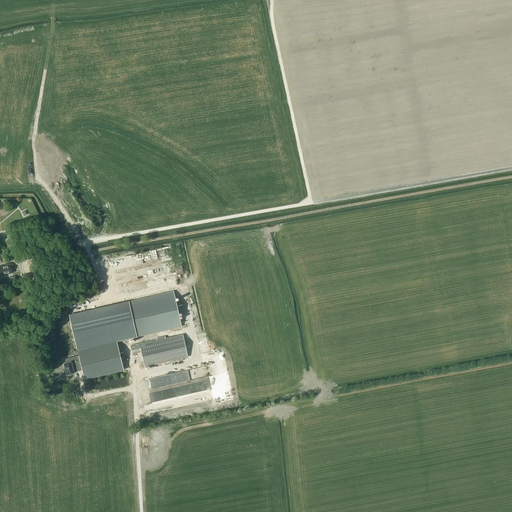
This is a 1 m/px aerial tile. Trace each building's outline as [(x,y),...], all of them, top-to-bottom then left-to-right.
[(47,254),(52,251),(48,244),(43,247),(47,254)] [(30,275),(27,259),(21,260),(22,263),(21,263),(25,283),(31,282),(31,281),(36,280),(35,274),(30,275)] [(149,268),(152,279),(142,282),(142,286),(147,284),(149,290),(173,284),(169,268),(172,268),(171,264),(163,266),(161,261),(150,264),(151,267),(149,268)] [(0,274),(12,273),(10,263),(4,264),(5,266),(0,266),(0,274)] [(174,292),(66,316),(74,349),(182,325),(174,292)] [(58,344),(67,341),(64,331),(55,334),(58,344)] [(153,341),(152,341),(130,346),(132,354),(141,352),(144,366),(188,356),(183,336),(183,335),(165,339),(165,336),(157,338),(157,340),(153,341)] [(117,342),(77,351),(78,356),(82,370),(84,380),(124,370),(117,342)] [(71,362),(64,363),(67,375),(68,376),(71,375),(71,374),(74,373),(73,368),(79,366),(77,356),(70,358),(71,362)]
